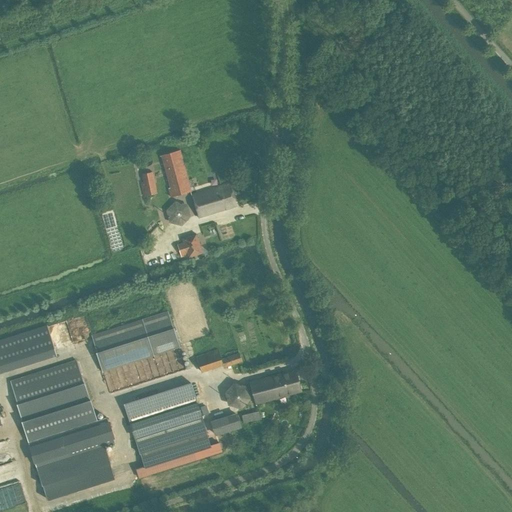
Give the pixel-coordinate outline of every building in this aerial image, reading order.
[(159,155),(171,197),(191,191),(180,150),(159,155)] [(151,172),(149,166),(138,168),(144,196),(156,193),(152,172),(151,172)] [(237,206),(230,183),(192,195),(199,218),(237,206)] [(178,245),(182,257),(188,255),(188,257),(202,253),(196,234),(183,238),(184,243),(178,245)] [(168,311),(91,336),(97,353),(96,353),(102,371),(180,345),(174,328),(168,311)] [(0,373),(56,355),(46,325),(0,340),(0,373)] [(201,371),(223,364),(224,367),(242,361),(240,352),(221,359),(218,349),(196,357),(201,371)] [(294,369),(249,381),(255,403),(300,391),(294,369)] [(47,499),(114,477),(110,463),(110,462),(107,452),(116,449),(115,443),(111,428),(110,429),(108,423),(99,426),(92,407),(83,379),(82,379),(80,373),(14,394),(18,405),(17,405),(23,422),(22,423),(30,448),(29,448),(34,462),(42,484),(47,499)] [(192,384),(124,405),(139,451),(146,474),(197,458),(194,449),(210,444),(206,430),(192,384)] [(211,422),(214,434),(240,426),(237,414),(211,422)]
